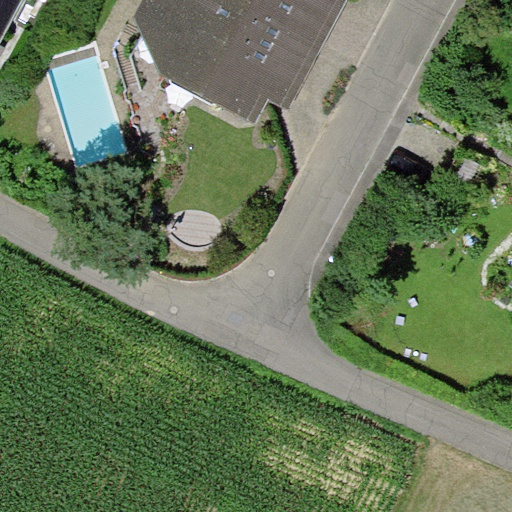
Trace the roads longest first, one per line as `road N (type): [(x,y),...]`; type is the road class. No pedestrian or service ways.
road 1 (residential): [(420,0),(239,332)]
road 2 (residential): [(511,446),(239,332)]
road 3 (residential): [(239,332),(0,202)]
